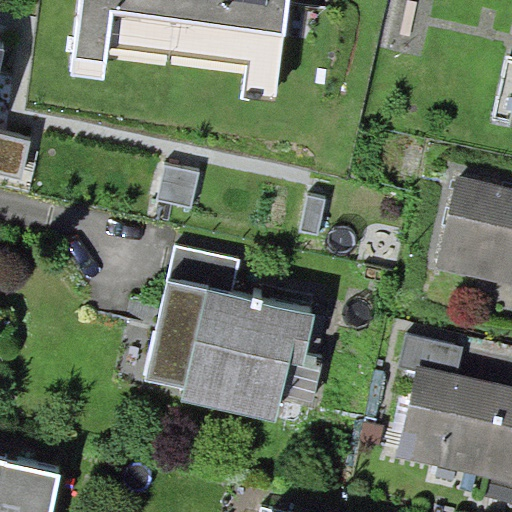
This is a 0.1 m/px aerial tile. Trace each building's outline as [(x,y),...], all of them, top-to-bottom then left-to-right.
[(296,0),(110,0),(102,34),(280,74),(296,0)] [(511,184),(472,176),(453,265),(511,277),(511,184)] [(253,257),(177,243),(151,379),(302,408),(321,307),(246,293),(253,257)] [(511,384),(429,365),(407,458),(511,482),(511,384)] [(75,511),(85,468),(0,450),(0,511),(75,511)]
